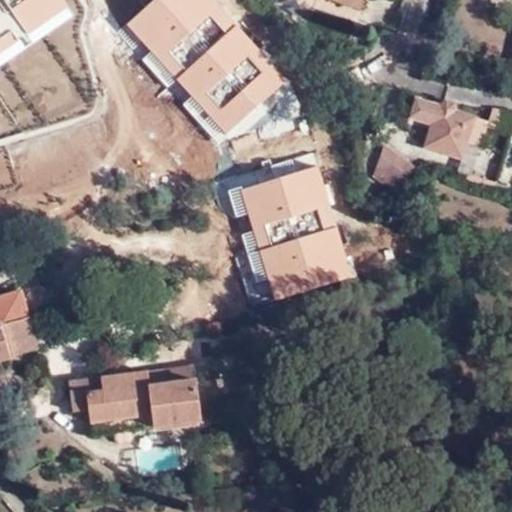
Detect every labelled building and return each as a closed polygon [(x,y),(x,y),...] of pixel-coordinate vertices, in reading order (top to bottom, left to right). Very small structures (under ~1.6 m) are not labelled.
[(424,146),(460,157),(464,142),(479,147),(486,125),(487,121),(472,117),(473,115),(455,110),(454,102),(443,99),(438,105),(414,98),(409,117),(431,123),(424,146)] [(486,125),(508,131),(511,115),(511,112),(491,108),(487,121),(486,125)] [(288,178),(320,177),(319,144),(287,145),(288,178)] [(381,156),(390,184),(398,189),(415,166),(386,145),(381,156)] [(374,172),(390,184),(381,156),(374,172)] [(465,181),(493,189),(493,188),(496,180),(468,172),(465,181)] [(496,180),(493,188),(507,192),(509,184),(496,180)] [(21,289),(0,295),(0,355),(10,353),(2,325),(30,317),(21,289)] [(37,344),(30,317),(2,325),(10,353),(37,344)] [(197,362),(169,364),(170,379),(199,377),(197,362)] [(170,379),(169,364),(73,374),(76,404),(93,402),(94,414),(155,409),(157,423),(203,418),(199,377),(170,379)] [(155,409),(94,414),(96,428),(157,423),(155,409)]
